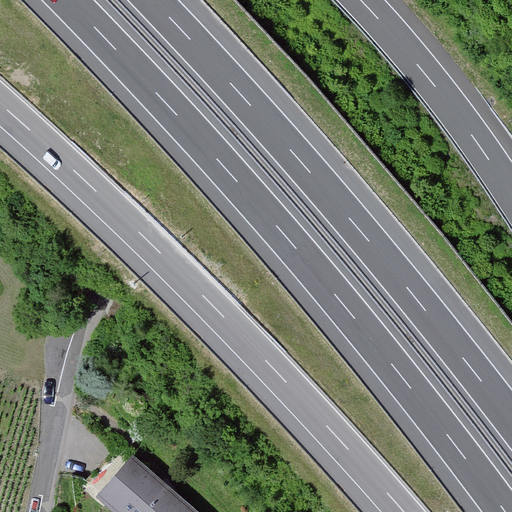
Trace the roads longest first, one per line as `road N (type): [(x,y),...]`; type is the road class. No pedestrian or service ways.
road 1 (motorway): [(66,0),(257,204),(503,511)]
road 2 (motorway): [(0,104),(203,296),(402,511)]
road 3 (motorway): [(511,417),(309,168),(154,0)]
road 4 (motorway): [(511,190),(454,105),(361,0)]
